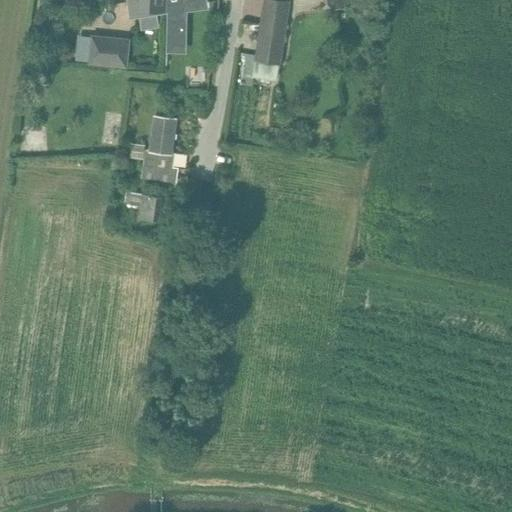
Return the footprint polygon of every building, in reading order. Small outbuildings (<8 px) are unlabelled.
[(127,0),(130,18),(166,12),(166,0),(127,0)] [(166,0),(166,12),(183,10),(181,0),(166,0)] [(281,0),(264,0),(255,60),(279,63),(289,1),(281,0)] [(90,61),(89,64),(112,67),(127,69),(130,39),(115,37),(93,35),(92,36),(90,61)] [(145,149),(141,176),(176,181),(178,168),(173,167),(175,152),(170,152),(175,119),(155,117),(151,149),(145,149)] [(132,144),(130,158),(143,160),(145,146),(132,144)] [(127,192),(126,204),(141,206),(139,219),(158,221),(161,196),(142,194),(127,192)]
